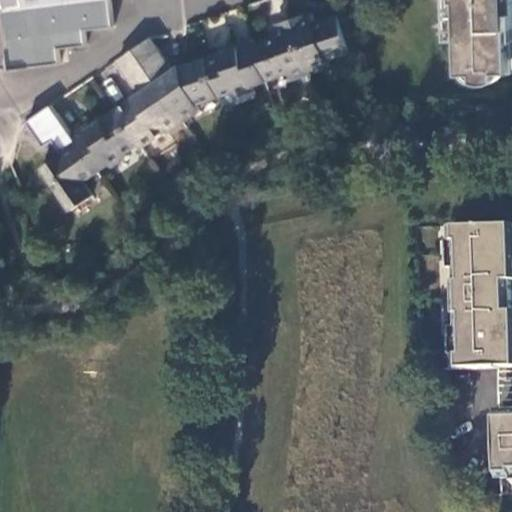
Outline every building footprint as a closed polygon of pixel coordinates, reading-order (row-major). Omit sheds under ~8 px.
[(4,0),(13,69),(62,63),(59,47),(88,45),(86,29),(115,27),(112,0),(4,0)] [(511,0),(454,0),(455,2),(459,2),(462,74),(467,74),(481,85),(491,84),(498,81),(498,73),(511,73),(510,28),(511,28),(511,0)] [(354,54),(342,15),(318,23),(315,14),(312,15),(311,13),(296,17),(314,74),(335,67),(339,58),(354,54)] [(296,80),(314,74),(296,17),(279,23),(280,27),(277,28),(280,36),(257,44),(270,83),(294,75),(296,80)] [(176,70),(153,36),(145,41),(146,42),(155,54),(137,67),(145,79),(153,73),(187,120),(205,108),(203,105),(223,98),(210,58),(184,68),(182,66),(176,70)] [(223,98),(270,83),(257,44),(256,38),(240,44),(241,47),(210,58),(223,98)] [(146,148),(187,120),(153,73),(145,79),(137,67),(155,54),(146,42),(120,61),(143,95),(119,110),(143,144),(146,148)] [(64,154),(44,167),(74,211),(97,196),(87,182),(101,172),(75,136),(55,107),(31,124),(46,147),(55,140),(64,154)] [(126,155),(143,144),(119,110),(89,131),(87,128),(75,136),(101,172),(112,164),(115,167),(128,158),(126,155)] [(511,223),(495,224),(495,221),(463,222),(463,226),(455,226),(455,241),(459,241),(459,280),(457,280),(458,313),(460,313),(461,353),(458,353),(458,368),(496,368),(497,375),(504,380),(511,379),(511,223)] [(511,412),(500,413),(501,477),(511,476),(511,412)]
